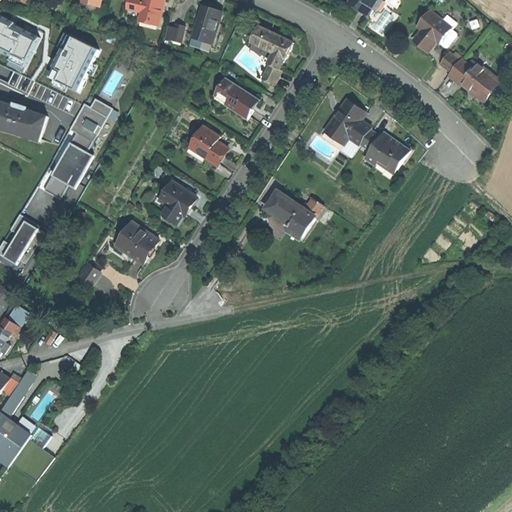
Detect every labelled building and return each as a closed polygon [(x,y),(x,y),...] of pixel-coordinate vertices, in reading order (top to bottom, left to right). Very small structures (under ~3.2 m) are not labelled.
[(146,0),(144,0),(130,0),(129,9),(143,12),(141,22),(160,27),(166,0),(146,0)] [(359,9),(368,15),(373,8),(377,11),(376,10),(381,0),(352,0),(350,3),(359,9)] [(194,36),(204,40),(214,43),(224,14),(214,11),(205,7),(199,25),(198,25),(194,36)] [(432,12),(419,27),(423,30),(417,38),(424,44),(431,50),(437,42),(440,44),(440,43),(452,29),(452,28),(432,12)] [(15,24),(0,16),(0,51),(1,52),(13,57),(9,64),(24,72),(40,39),(14,26),(15,24)] [(177,28),(168,26),(165,39),(173,41),(177,28)] [(286,59),(287,59),(294,44),(276,35),(261,27),(255,39),(279,51),(277,54),(286,59)] [(185,30),(177,28),(173,41),(182,43),(185,30)] [(458,34),(452,29),(440,43),(447,49),(449,48),(458,36),(458,34)] [(59,59),(50,78),(78,91),(98,50),(70,36),(59,59)] [(201,49),(204,40),(194,36),(191,46),(201,49)] [(253,43),(277,54),(279,51),(255,39),(253,43)] [(452,73),(461,61),(451,53),(442,65),(452,73)] [(281,70),(286,59),(277,54),(274,60),(273,59),(270,65),(271,65),(264,80),(276,85),(282,72),(283,71),(281,70)] [(462,60),(461,61),(452,73),(451,74),(464,84),(463,85),(468,88),(472,92),(473,91),(477,93),(476,95),(485,102),(501,82),(479,64),(475,70),(462,60)] [(227,105),(249,119),(254,111),(261,101),(227,79),(216,96),(228,104),(227,105)] [(96,99),(91,107),(106,116),(95,136),(98,137),(114,109),(96,99)] [(349,100),(337,116),(326,132),(345,145),(350,138),(362,121),(367,114),(349,100)] [(49,117),(0,101),(0,128),(42,142),(49,117)] [(89,153),(98,137),(95,136),(106,116),(91,107),(86,104),(71,130),(77,134),(45,191),(62,201),(70,186),(77,190),(96,156),(89,153)] [(374,128),(362,121),(350,138),(361,146),(364,142),(373,130),(374,128)] [(205,126),(191,148),(218,166),(224,156),(229,148),(219,141),(222,137),(205,126)] [(364,142),(374,149),(382,137),(373,130),(364,142)] [(385,133),(382,137),(374,149),(367,159),(377,166),(378,164),(395,175),(412,151),(399,142),(385,133)] [(353,158),(361,146),(350,138),(345,145),(341,150),(353,158)] [(160,201),(170,207),(164,216),(178,226),(184,216),(185,216),(191,207),(198,197),(173,181),(160,201)] [(314,199),(325,207),(335,192),(323,184),(313,198),(314,199)] [(304,238),(316,220),(305,212),(296,206),(297,205),(279,192),(274,199),(267,209),(291,226),(289,229),(304,238)] [(316,220),(325,207),(314,199),(305,212),(316,220)] [(35,223),(22,214),(12,229),(20,234),(13,245),(6,240),(0,249),(0,253),(19,265),(21,261),(24,262),(27,264),(47,234),(40,230),(40,229),(34,225),(35,223)] [(125,251),(144,264),(153,252),(161,241),(134,223),(121,242),(128,247),(125,251)] [(118,246),(125,251),(128,247),(121,242),(118,246)] [(0,259),(18,271),(24,262),(21,261),(19,265),(0,253),(0,259)] [(81,278),(93,285),(101,273),(89,265),(81,278)] [(19,307),(11,320),(21,327),(30,313),(19,307)] [(7,318),(1,326),(13,334),(13,335),(20,340),(26,330),(21,327),(11,320),(7,318)] [(13,334),(1,326),(0,328),(0,352),(1,351),(6,354),(12,346),(7,343),(13,335),(13,334)] [(53,331),(46,342),(51,345),(58,334),(53,331)] [(71,370),(77,374),(82,366),(76,362),(71,370)] [(30,370),(21,384),(15,392),(24,397),(38,376),(30,370)] [(2,373),(0,375),(0,382),(7,386),(12,379),(2,373)] [(21,384),(12,379),(7,386),(3,392),(12,396),(15,392),(21,384)] [(24,397),(15,392),(12,396),(2,412),(3,413),(10,419),(24,397)] [(10,419),(3,413),(0,416),(0,449),(4,452),(16,459),(33,436),(10,419)] [(39,427),(33,436),(16,459),(12,464),(38,482),(55,458),(43,449),(52,436),(39,427)] [(12,464),(16,459),(4,452),(0,457),(0,460),(10,467),(12,464)]
